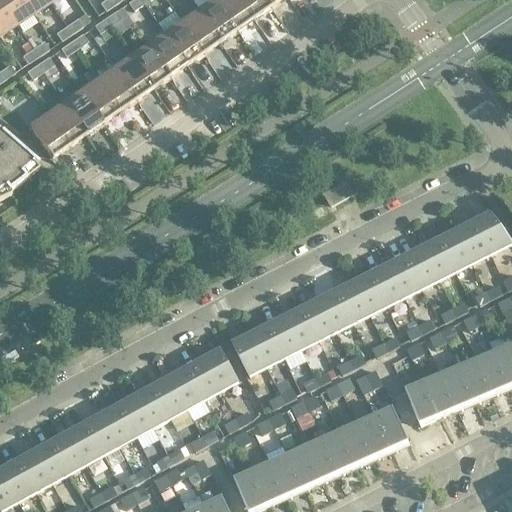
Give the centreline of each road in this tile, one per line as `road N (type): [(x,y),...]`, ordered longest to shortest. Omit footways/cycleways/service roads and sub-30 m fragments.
road 1 (residential): [(0,427),(509,157)]
road 2 (residential): [(0,244),(364,0)]
road 3 (residential): [(511,428),(350,511)]
